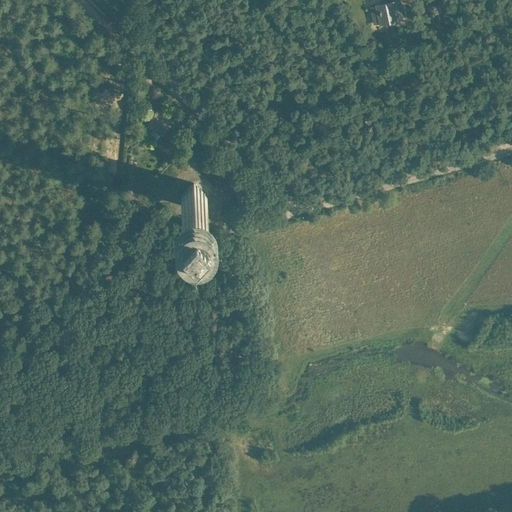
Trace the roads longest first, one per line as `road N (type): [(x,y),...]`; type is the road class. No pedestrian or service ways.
road 1 (track): [(77,0),(306,209)]
road 2 (unclassified): [(235,228),(511,146)]
